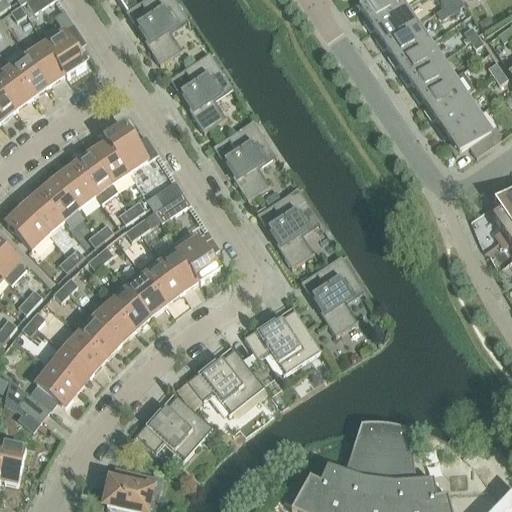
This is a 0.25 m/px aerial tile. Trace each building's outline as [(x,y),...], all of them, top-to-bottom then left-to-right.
[(16,0),(22,9),(28,5),(35,0),(16,0)] [(54,0),(35,0),(28,5),(35,17),(56,3),(54,0)] [(172,0),(150,0),(126,16),(127,17),(142,7),(150,20),(137,28),(143,37),(141,39),(161,70),(183,55),(183,54),(181,55),(169,37),(187,25),(189,27),(190,26),(172,0)] [(407,10),(406,10),(405,11),(397,0),(371,0),(375,5),(362,14),(367,22),(363,25),(370,35),(407,10)] [(446,10),(454,4),(451,0),(442,0),(440,1),(446,10)] [(0,4),(0,13),(1,16),(11,9),(5,1),(0,4)] [(454,4),(446,10),(452,18),(460,13),(454,4)] [(21,9),(11,16),(17,25),(27,19),(21,9)] [(382,53),(419,28),(418,28),(417,29),(406,12),(407,11),(407,10),(370,35),(370,36),(374,33),(379,40),(375,43),(382,53)] [(489,21),(479,27),(485,36),(494,30),(489,21)] [(395,71),(431,46),(430,46),(418,30),(419,29),(419,28),(382,53),(383,54),(387,51),(391,58),(387,61),(395,71)] [(74,31),(73,31),(46,49),(68,82),(87,70),(76,53),(85,47),(74,31)] [(470,46),(478,40),(473,31),(464,37),(470,46)] [(511,41),(507,33),(498,39),(504,48),(511,41)] [(478,40),(470,46),(476,54),(484,48),(478,40)] [(431,46),(395,71),(395,72),(399,69),(404,76),(400,78),(407,89),(443,64),(443,63),(442,64),(430,47),(431,47),(431,46)] [(68,82),(46,49),(28,60),(49,90),(65,80),(67,83),(68,82)] [(210,58),(170,84),(170,85),(185,75),(194,88),(181,96),(187,105),(184,106),(204,137),(227,123),(227,121),(225,123),(213,105),(231,93),(233,95),(234,94),(210,58)] [(11,73),(33,103),(49,90),(28,60),(11,73)] [(419,107),(455,82),(455,81),(454,82),(442,65),(444,65),(443,64),(407,89),(411,87),(416,94),(412,96),(419,107)] [(495,81),(503,76),(497,67),(489,73),(495,81)] [(0,80),(0,93),(16,115),(33,103),(11,73),(0,80)] [(503,76),(495,81),(500,90),(509,84),(503,76)] [(419,107),(423,105),(428,111),(424,114),(431,125),(468,100),(467,99),(466,100),(455,83),(456,82),(455,82),(419,107)] [(16,115),(0,93),(0,127),(16,115)] [(443,142),(480,117),(479,117),(478,118),(467,101),(468,100),(431,125),(435,122),(440,129),(436,132),(443,142)] [(481,159),(502,145),(494,133),(490,135),(479,119),(480,118),(480,117),(443,142),(444,143),(448,140),(452,147),(448,150),(456,161),(473,149),(481,159)] [(248,205),(271,190),(270,189),(268,190),(257,172),(275,160),(276,163),(277,162),(254,125),(214,151),(214,153),(229,143),(237,154),(224,163),(230,171),(228,173),(248,205)] [(146,143),(137,149),(126,131),(107,144),(109,147),(110,147),(129,177),(157,159),(146,143)] [(129,177),(110,147),(109,147),(92,158),(112,188),(129,177)] [(74,171),(96,200),(102,209),(118,196),(112,188),(92,158),(74,171)] [(96,200),(74,171),(57,184),(80,213),(96,200)] [(80,213),(57,184),(40,198),(64,226),(80,213)] [(155,216),(182,198),(175,187),(147,205),(155,216)] [(321,230),(298,193),(284,202),(273,209),(258,219),(258,220),(273,211),(281,223),(269,231),(274,240),(272,242),(292,273),(315,258),(314,257),(312,258),(301,240),(319,228),(320,230),(321,230)] [(279,193),(267,201),(273,209),(284,202),(279,193)] [(495,239),(500,246),(511,237),(511,196),(495,208),(501,217),(494,222),(502,235),(495,239)] [(64,226),(40,198),(24,212),(48,239),(64,226)] [(182,198),(155,216),(162,228),(190,210),(182,198)] [(130,213),(136,222),(146,215),(139,206),(130,213)] [(48,239),(24,212),(7,228),(32,254),(48,239)] [(136,222),(130,213),(120,219),(126,228),(136,222)] [(135,229),(142,238),(152,232),(145,223),(135,229)] [(98,236),(105,244),(114,237),(108,228),(98,236)] [(142,238),(135,229),(125,236),(132,245),(142,238)] [(105,244),(98,236),(89,243),(96,252),(105,244)] [(202,289),(220,277),(209,260),(219,254),(208,237),(180,255),(202,289)] [(511,237),(500,246),(504,253),(511,248),(511,249),(511,237)] [(0,278),(5,283),(12,290),(27,274),(0,247),(0,278)] [(176,248),(157,260),(162,267),(183,297),(199,286),(201,289),(202,289),(180,255),(176,248)] [(98,259),(105,267),(114,259),(107,251),(98,259)] [(69,261),(76,269),(85,261),(77,253),(69,261)] [(105,267),(98,259),(89,266),(96,274),(105,267)] [(139,274),(144,281),(166,309),(183,297),(162,267),(157,260),(139,274)] [(76,269),(69,261),(60,269),(67,277),(76,269)] [(342,261),(301,287),(302,288),(317,278),(325,291),(312,299),(318,308),(316,309),(336,340),(359,326),(358,325),(356,326),(344,308),(363,296),(364,298),(365,297),(342,261)] [(166,309),(144,281),(139,274),(122,288),(150,322),(166,309)] [(62,290),(70,298),(79,290),(71,282),(62,290)] [(122,288),(105,303),(111,309),(135,336),(150,322),(122,288)] [(70,298),(62,290),(54,299),(61,307),(70,298)] [(27,303),(35,310),(43,302),(35,294),(27,303)] [(35,310),(27,303),(18,312),(26,319),(35,310)] [(95,323),(120,349),(135,336),(111,309),(95,323)] [(246,342),(244,343),(254,357),(258,364),(260,366),(261,365),(259,363),(271,355),(285,377),(283,379),(284,380),(322,355),(293,311),(292,312),(294,315),(273,330),(270,326),(246,342)] [(30,325),(38,332),(46,323),(38,316),(30,325)] [(1,333),(10,339),(17,330),(9,323),(1,333)] [(80,339),(106,364),(120,349),(95,323),(80,339)] [(38,332),(30,325),(22,334),(31,341),(38,332)] [(10,339),(1,333),(0,334),(0,346),(3,349),(10,339)] [(80,339),(65,355),(92,379),(106,364),(80,339)] [(229,420),(255,399),(265,392),(248,371),(242,364),(232,351),(231,351),(234,355),(213,371),(211,368),(188,386),(187,387),(204,409),(205,408),(203,406),(215,397),(231,417),(229,419),(229,420)] [(65,355),(51,372),(79,395),(92,379),(65,355)] [(254,357),(242,364),(248,371),(258,364),(255,359),(254,357)] [(30,400),(50,415),(57,406),(65,412),(79,395),(51,372),(37,390),(38,390),(30,400)] [(30,400),(10,384),(6,405),(17,414),(20,410),(41,426),(50,415),(30,400)] [(183,466),(212,433),(213,433),(174,398),(173,398),(177,401),(159,421),(156,418),(137,440),(136,440),(135,441),(156,459),(157,458),(155,457),(165,446),(184,463),(182,465),(183,466)] [(362,429),(360,436),(345,477),(327,470),(321,487),(311,483),(300,502),(294,511),(451,511),(449,500),(438,501),(436,484),(417,486),(413,435),(406,433),(399,431),(393,430),(387,429),(382,428),(377,428),(372,428),(367,428),(362,429)] [(133,446),(126,454),(136,461),(142,454),(133,446)] [(0,448),(0,486),(1,487),(1,486),(18,490),(27,454),(4,449),(0,448)] [(30,461),(27,476),(39,479),(43,464),(30,461)] [(112,487),(107,510),(114,511),(148,511),(152,498),(159,500),(162,484),(115,473),(115,474),(119,475),(116,488),(112,487)] [(289,496),(283,506),(293,511),(294,511),(300,502),(289,496)] [(511,511),(511,497),(497,511),(511,511)]
